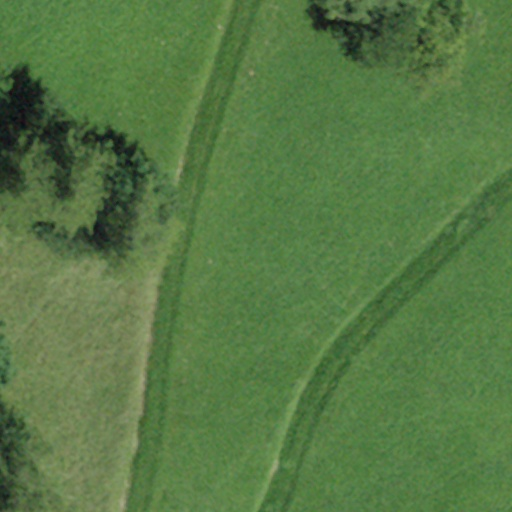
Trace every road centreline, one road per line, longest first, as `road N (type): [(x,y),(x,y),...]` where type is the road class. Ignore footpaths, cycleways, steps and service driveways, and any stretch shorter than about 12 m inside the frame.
road 1 (track): [(135,511),(202,136),(246,0)]
road 2 (track): [(511,182),(361,324),(324,370),(267,511)]
